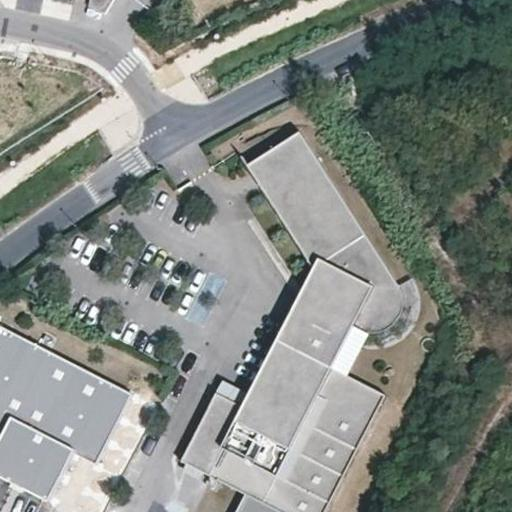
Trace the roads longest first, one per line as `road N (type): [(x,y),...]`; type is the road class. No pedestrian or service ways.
road 1 (residential): [(463,0),(308,66),(179,138)]
road 2 (residential): [(0,20),(109,45),(179,138)]
road 3 (residential): [(179,138),(0,256)]
